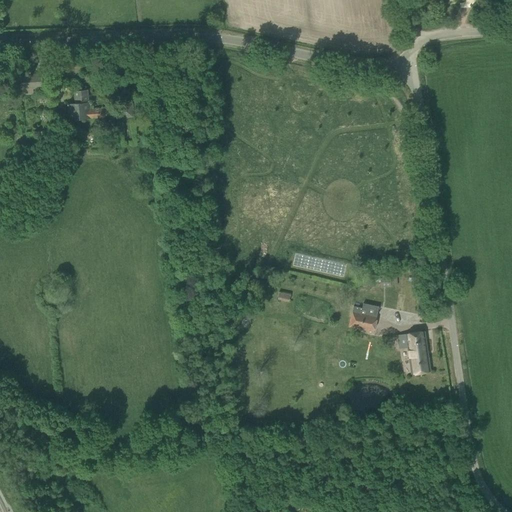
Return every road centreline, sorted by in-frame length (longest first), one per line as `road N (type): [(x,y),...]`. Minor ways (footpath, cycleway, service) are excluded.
road 1 (unclassified): [(507,511),(491,484),(412,72)]
road 2 (unclassified): [(412,72),(222,38),(0,42)]
road 3 (unclassified): [(412,72),(410,55),(426,37),(511,29)]
